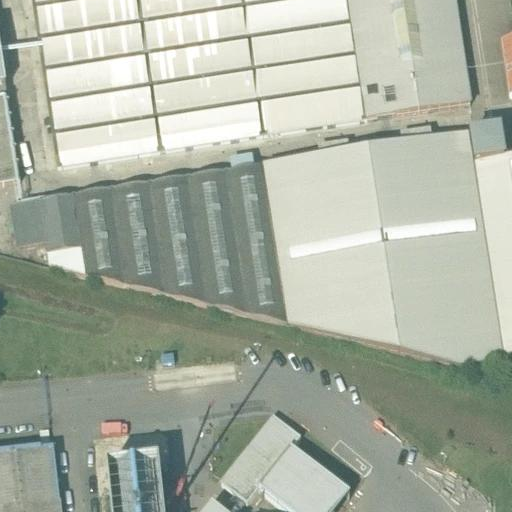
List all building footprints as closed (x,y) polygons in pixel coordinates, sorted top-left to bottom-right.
[(366,123),(347,0),(31,0),(58,170),(212,147),(212,150),(230,147),(229,144),(366,123)] [(453,0),(347,0),(366,123),(470,107),(453,0)] [(511,44),(502,46),(510,100),(511,99),(511,44)] [(0,186),(20,184),(0,53),(0,186)] [(471,139),(265,170),(289,330),(459,371),(504,364),(474,167),(471,139)] [(511,160),(474,167),(504,364),(511,363),(511,160)] [(265,170),(73,200),(85,281),(289,330),(265,170)] [(73,200),(11,209),(18,253),(46,248),(49,271),(85,281),(73,200)] [(300,443),(273,421),(220,485),(247,507),(259,493),(291,454),(300,443)] [(52,453),(0,458),(0,511),(17,511),(59,507),(52,453)] [(291,454),(259,493),(282,511),(339,511),(349,501),(291,454)] [(162,511),(157,470),(107,475),(110,511),(162,511)]
